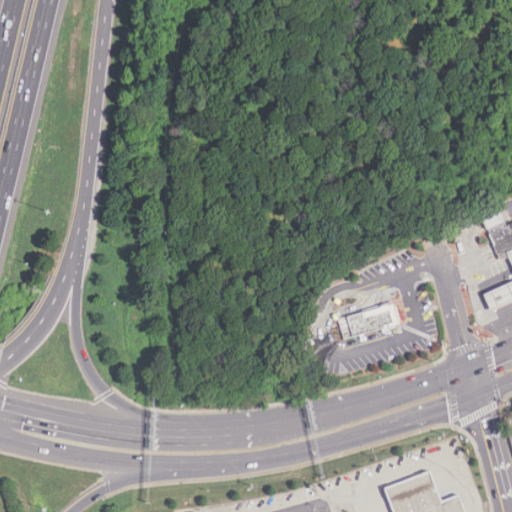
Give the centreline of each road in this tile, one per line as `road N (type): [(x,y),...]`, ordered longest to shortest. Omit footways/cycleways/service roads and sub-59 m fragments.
road 1 (secondary): [(0,435),(123,462),(233,461),(419,422),(511,382)]
road 2 (motorway): [(0,364),(39,331),(64,288),(83,199),(105,0)]
road 3 (secondary): [(511,346),(377,397),(226,424)]
road 4 (motorway): [(226,424),(130,411),(93,381),(74,334),(73,256)]
road 5 (secondary): [(226,424),(124,428),(0,403)]
road 6 (motorway): [(0,198),(46,0)]
road 7 (motorway): [(72,511),(135,478),(233,461)]
road 8 (residential): [(467,366),(508,511)]
